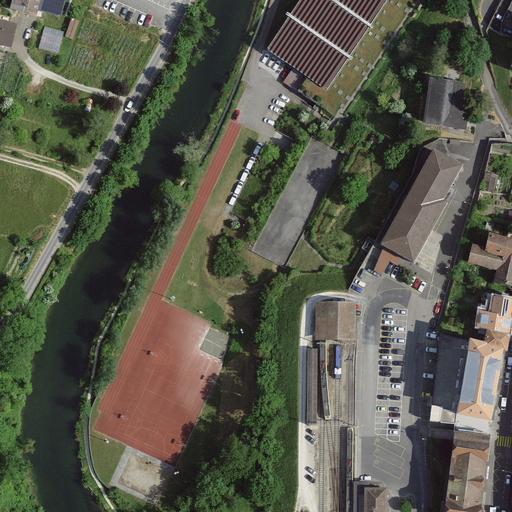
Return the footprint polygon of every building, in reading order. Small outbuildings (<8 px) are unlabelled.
[(13,0),(10,10),(25,14),(25,12),(35,15),(39,0),(13,0)] [(301,0),(268,50),(294,67),(308,77),(327,89),(387,0),(403,0),(411,5),(414,0),(301,0)] [(10,18),(0,15),(0,45),(9,48),(15,25),(9,23),(10,18)] [(64,32),(45,27),(40,48),(59,53),(64,32)] [(308,77),(294,67),(284,82),(298,91),(308,77)] [(465,84),(430,80),(424,123),(465,129),(468,109),(461,108),(465,84)] [(462,166),(433,151),(382,245),(385,247),(401,256),(414,263),(446,203),(443,201),(462,166)] [(495,193),(498,175),(485,173),(482,191),(495,193)] [(511,239),(489,235),(486,249),(473,246),(469,263),(497,269),(495,283),(511,286),(511,239)] [(401,256),(385,247),(373,269),(381,273),(389,259),(397,264),(401,256)] [(510,318),(511,305),(511,300),(494,297),(491,315),(510,318)] [(353,303),(316,303),(316,340),(323,340),(352,340),(353,303)] [(511,321),(511,318),(510,318),(491,315),(479,313),(477,328),(488,330),(510,334),(511,321)] [(507,349),(510,334),(488,330),(485,345),(503,349),(507,349)] [(469,341),(441,335),(431,421),(456,424),(457,417),(469,341)] [(485,345),(469,341),(457,417),(490,421),(503,349),(485,345)] [(317,349),(307,349),(307,424),(317,424),(317,349)] [(490,421),(457,417),(456,424),(455,436),(454,440),(488,445),(489,440),(492,421),(490,421)] [(479,511),(488,445),(454,440),(445,511),(479,511)] [(364,511),(364,487),(369,487),(369,482),(354,482),(354,511),(364,511)] [(369,487),(364,487),(364,511),(386,511),(387,504),(387,488),(369,487)]
